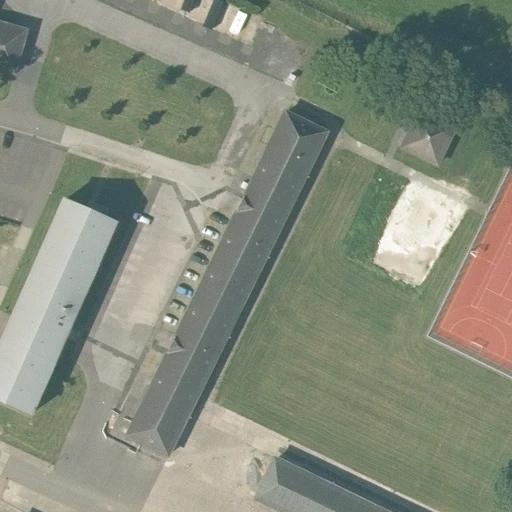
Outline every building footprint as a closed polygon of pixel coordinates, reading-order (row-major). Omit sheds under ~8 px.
[(0,72),(17,77),(30,31),(0,22),(0,72)] [(170,464),(328,136),(283,114),(125,442),(170,464)] [(450,133),(415,116),(398,151),(433,168),(450,133)] [(87,211),(61,200),(0,341),(0,404),(31,419),(68,333),(116,223),(87,211)] [(378,511),(273,461),(251,507),(261,511),(378,511)]
